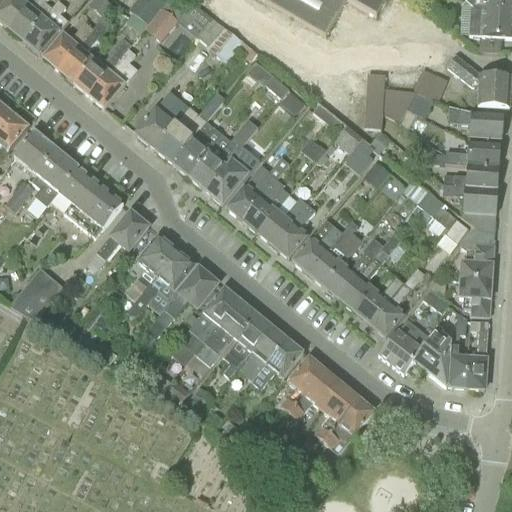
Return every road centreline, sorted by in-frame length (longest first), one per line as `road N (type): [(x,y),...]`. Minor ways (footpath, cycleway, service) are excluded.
road 1 (residential): [(494,436),(392,409),(172,227),(148,180),(0,62)]
road 2 (residential): [(511,298),(494,436)]
